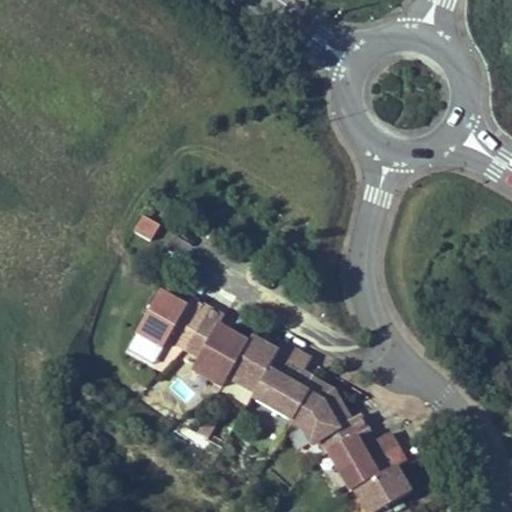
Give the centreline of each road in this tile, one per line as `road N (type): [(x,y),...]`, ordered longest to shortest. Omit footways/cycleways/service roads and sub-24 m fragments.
road 1 (residential): [(179,244),(363,359),(389,355)]
road 2 (residential): [(390,149),(366,241),(367,296),(389,355)]
road 3 (residential): [(389,355),(472,429),(499,511)]
